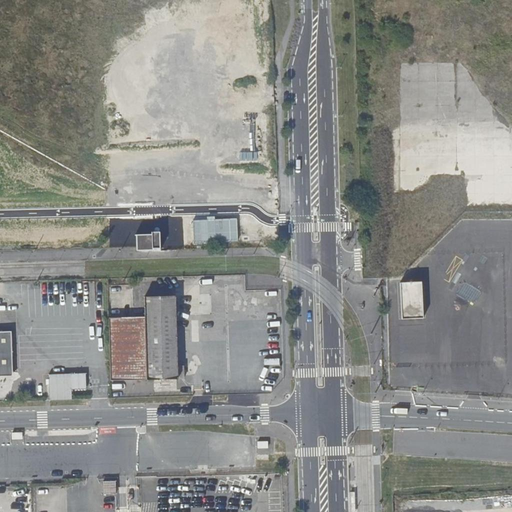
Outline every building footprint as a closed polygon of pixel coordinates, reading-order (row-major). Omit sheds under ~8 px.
[(159,218),(151,219),(152,234),(135,235),(136,235),(137,251),(152,251),(154,251),(154,249),(158,248),(158,251),(160,251),(160,234),(163,234),(163,232),(163,231),(163,230),(163,229),(162,228),(162,227),(161,225),(160,224),(160,222),(159,221),(159,220),(159,218)] [(195,293),(175,294),(175,296),(176,317),(196,316),(195,293)] [(145,317),(109,318),(111,381),(184,379),(183,366),(177,366),(176,317),(175,296),(145,297),(145,317)] [(0,377),(11,378),(10,338),(0,337),(0,377)] [(91,368),(68,369),(69,392),(92,391),(91,368)] [(230,376),(205,377),(206,396),(231,395),(230,376)] [(122,383),(111,383),(112,397),(134,396),(133,389),(122,389),(122,383)]
